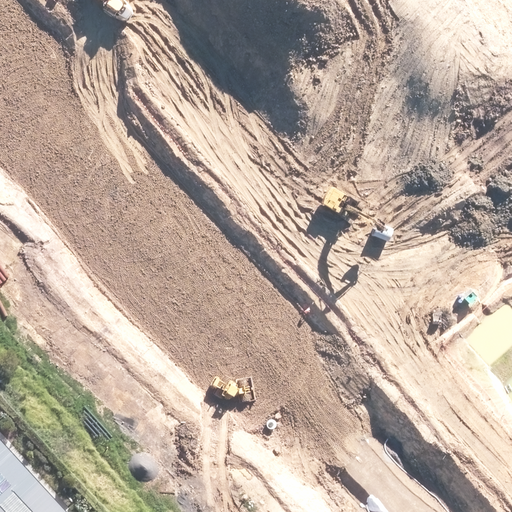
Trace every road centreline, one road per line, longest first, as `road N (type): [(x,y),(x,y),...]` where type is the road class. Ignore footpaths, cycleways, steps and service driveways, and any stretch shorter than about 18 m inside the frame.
road 1 (unknown): [(0,50),(376,464),(422,465),(511,406)]
road 2 (unknown): [(339,0),(134,198)]
road 3 (unknown): [(332,14),(511,210)]
road 4 (unknown): [(63,120),(187,0)]
